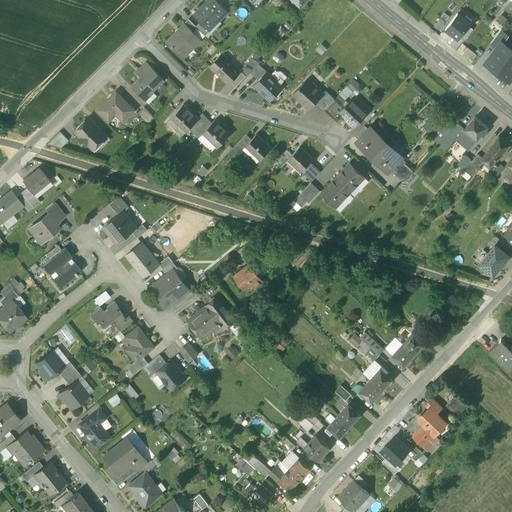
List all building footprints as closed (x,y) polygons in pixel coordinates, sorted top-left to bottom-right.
[(229,12),(217,0),(211,0),(206,6),(204,4),(193,14),(200,22),(207,28),(208,27),(217,18),(220,20),(229,12)] [(458,13),(445,30),(458,39),(459,38),(468,26),(472,21),(466,16),(464,18),(458,13)] [(501,15),(496,22),(503,27),(508,20),(501,15)] [(196,26),(189,18),(185,22),(194,31),(198,27),(196,26)] [(194,31),(185,22),(185,23),(168,41),(167,41),(183,58),(202,39),(194,31)] [(207,28),(200,22),(196,26),(198,27),(205,35),(210,30),(208,27),(207,28)] [(459,38),(464,41),(473,30),(468,26),(459,38)] [(491,44),(496,48),(501,41),(504,43),(509,36),(501,30),(491,44)] [(484,63),(497,72),(511,52),(511,48),(504,43),(501,41),(496,48),(484,63)] [(476,55),(467,48),(464,52),(473,59),(476,55)] [(511,52),(497,72),(510,82),(511,78),(511,52)] [(222,53),(209,66),(228,84),(241,71),(241,70),(222,53)] [(255,55),(241,70),(241,71),(247,77),(250,73),(258,64),(261,61),(255,55)] [(147,61),(139,69),(144,75),(133,86),(144,98),(164,78),(147,61)] [(258,64),(250,73),(258,80),(266,71),(258,64)] [(258,80),(253,85),(269,100),(282,86),(266,71),(258,80)] [(308,78),(293,94),(309,109),(308,109),(309,109),(316,101),(324,93),(323,93),(308,78)] [(326,90),(323,93),(324,93),(316,101),(325,110),(335,99),(326,90)] [(135,109),(117,91),(99,109),(110,120),(117,113),(123,120),(135,109)] [(442,97),(439,101),(447,109),(451,104),(442,97)] [(335,99),(325,110),(334,119),(340,112),(340,111),(344,107),(343,107),(335,99)] [(351,99),(343,107),(344,107),(340,111),(340,112),(355,126),(367,114),(351,99)] [(198,118),(183,105),(172,116),(180,124),(187,131),(189,129),(198,119),(198,118)] [(155,117),(144,106),(137,113),(148,124),(155,117)] [(436,113),(423,127),(431,134),(444,120),(436,113)] [(207,119),(202,114),(198,118),(198,119),(189,129),(193,133),(207,119)] [(464,128),(464,129),(473,136),(477,139),(480,136),(484,131),(488,126),(475,115),(464,128)] [(180,124),(172,116),(170,119),(168,121),(176,129),(180,124)] [(447,117),(444,120),(431,134),(429,136),(438,144),(455,125),(447,117)] [(106,134),(90,118),(76,132),(81,136),(79,137),(80,142),(83,144),(87,144),(88,143),(94,148),(101,141),(99,140),(106,134)] [(207,119),(193,133),(198,138),(204,132),(203,131),(211,123),(207,119)] [(230,134),(214,119),(211,123),(203,131),(204,132),(219,146),(230,134)] [(187,131),(180,124),(176,129),(183,135),(185,132),(185,133),(187,131)] [(365,125),(355,136),(359,140),(369,129),(365,125)] [(359,140),(358,142),(365,149),(366,149),(374,156),(387,142),(371,128),(369,129),(359,140)] [(473,136),(464,129),(464,128),(456,138),(465,146),(473,136)] [(69,140),(60,131),(47,144),(61,148),(69,140)] [(271,148),(256,134),(251,139),(247,144),(261,158),(271,148)] [(246,135),(233,149),(238,154),(247,144),(251,139),(246,135)] [(510,144),(499,135),(488,149),(498,158),(499,158),(502,154),(505,150),(510,144)] [(387,142),(374,156),(380,162),(380,163),(388,170),(389,169),(400,158),(401,156),(387,142)] [(312,159),(299,146),(291,155),(287,159),(288,160),(301,171),(302,171),(310,162),(312,159)] [(287,150),(275,162),(281,167),(288,160),(287,159),(291,155),(287,150)] [(498,158),(489,150),(482,158),(482,159),(484,161),(491,166),(498,158)] [(477,154),(464,170),(472,177),(484,161),(482,159),(482,158),(477,154)] [(471,161),(466,156),(458,166),(463,170),(471,161)] [(400,158),(389,169),(394,173),(404,163),(400,158)] [(366,169),(357,161),(353,165),(362,173),(366,169)] [(320,172),(310,162),(302,171),(312,181),(320,172)] [(353,165),(350,162),(336,178),(350,192),(365,176),(362,173),(353,165)] [(404,163),(394,173),(403,181),(413,171),(404,163)] [(504,167),(500,164),(492,173),(497,177),(504,167)] [(39,168),(23,181),(28,186),(33,193),(49,180),(39,168)] [(350,192),(336,178),(321,193),(336,207),(350,192)] [(311,182),(300,194),(306,200),(309,203),(320,191),(311,182)] [(33,193),(28,186),(21,192),(33,208),(40,202),(33,193)] [(16,196),(13,192),(0,202),(0,219),(2,222),(22,205),(23,205),(16,196)] [(33,208),(21,192),(16,196),(23,205),(22,205),(28,212),(33,208)] [(306,200),(300,194),(294,200),(300,206),(306,200)] [(119,196),(110,204),(118,215),(123,211),(129,207),(119,196)] [(55,203),(47,210),(49,212),(55,221),(56,222),(65,215),(55,203)] [(102,210),(88,223),(97,232),(111,220),(102,210)] [(118,215),(104,227),(117,242),(136,226),(123,211),(118,215)] [(49,212),(30,227),(36,236),(40,233),(44,239),(57,228),(53,223),(55,221),(49,212)] [(143,224),(133,232),(138,238),(147,230),(143,224)] [(496,244),(509,256),(511,252),(511,249),(499,239),(495,244),(496,244)] [(142,242),(127,255),(144,276),(159,264),(159,263),(142,242)] [(480,264),(493,275),(509,256),(496,244),(480,264)] [(57,245),(47,254),(50,258),(61,250),(57,245)] [(70,258),(63,248),(61,250),(50,258),(44,263),(62,285),(75,274),(76,275),(78,273),(77,273),(79,271),(69,258),(70,258)] [(253,249),(243,257),(248,263),(258,255),(253,249)] [(169,256),(159,263),(159,264),(163,269),(173,261),(169,256)] [(173,261),(163,269),(167,274),(173,269),(174,269),(177,266),(173,261)] [(262,280),(250,265),(235,276),(245,289),(252,283),(255,286),(262,280)] [(173,269),(167,274),(151,286),(161,298),(161,297),(161,298),(172,290),(179,298),(184,295),(184,294),(193,287),(186,278),(183,281),(174,269),(173,269)] [(9,282),(0,291),(5,296),(12,289),(14,287),(9,282)] [(193,287),(184,294),(184,295),(188,300),(197,293),(193,287)] [(5,296),(0,300),(0,301),(4,307),(12,301),(13,301),(18,296),(12,289),(5,296)] [(95,298),(100,305),(112,296),(107,289),(95,298)] [(172,290),(161,298),(161,297),(161,298),(158,300),(164,308),(167,308),(179,299),(179,298),(172,290)] [(218,297),(207,306),(218,321),(224,327),(235,318),(218,297)] [(114,300),(107,306),(108,308),(104,311),(101,306),(91,314),(97,322),(99,320),(105,327),(112,322),(114,325),(117,322),(119,324),(125,319),(122,315),(124,314),(120,309),(118,310),(116,307),(118,305),(114,300)] [(4,307),(0,310),(0,318),(8,329),(11,330),(26,318),(22,313),(22,311),(20,308),(18,308),(13,301),(12,301),(4,307)] [(375,306),(370,302),(367,305),(372,309),(369,313),(375,318),(384,308),(378,303),(375,306)] [(207,306),(189,320),(202,337),(209,332),(207,329),(218,321),(207,306)] [(395,318),(389,313),(384,318),(390,323),(395,318)] [(119,324),(117,325),(121,331),(134,321),(129,315),(125,319),(119,324)] [(237,321),(232,326),(237,332),(243,326),(237,321)] [(138,327),(126,336),(134,346),(128,351),(136,361),(154,347),(138,327)] [(416,329),(403,343),(414,354),(424,342),(418,337),(421,334),(416,329)] [(374,340),(365,332),(361,337),(370,346),(374,340)] [(511,345),(511,347),(502,338),(490,350),(510,369),(511,367),(511,345)] [(384,349),(374,340),(370,346),(371,347),(379,355),(384,349)] [(198,354),(190,343),(180,351),(189,362),(198,354)] [(414,354),(403,343),(390,357),(395,362),(397,359),(404,365),(414,354)] [(367,344),(362,349),(365,352),(365,351),(366,352),(371,347),(367,344)] [(379,355),(371,347),(366,352),(375,360),(379,355)] [(63,365),(52,351),(37,363),(48,378),(58,371),(64,366),(63,365)] [(146,365),(146,366),(153,375),(157,371),(167,364),(160,354),(146,365)] [(141,360),(130,369),(134,375),(146,366),(146,365),(141,360)] [(167,364),(157,371),(172,390),(186,378),(181,372),(182,371),(177,365),(176,366),(171,360),(167,364)] [(69,361),(63,365),(64,366),(58,371),(64,378),(75,368),(69,361)] [(383,365),(370,379),(382,389),(392,378),(385,372),(388,370),(383,365)] [(75,368),(64,378),(70,385),(75,380),(76,381),(82,376),(75,368)] [(370,379),(357,393),(362,398),(365,395),(371,401),(382,389),(370,379)] [(70,385),(60,393),(72,407),(87,395),(76,381),(75,380),(70,385)] [(132,384),(126,387),(133,399),(139,395),(132,384)] [(352,394),(341,385),(335,391),(346,400),(352,394)] [(117,393),(109,399),(113,406),(122,400),(117,393)] [(442,408),(432,399),(427,404),(427,406),(430,409),(436,414),(442,408)] [(351,400),(338,414),(350,425),(360,413),(354,407),(356,405),(351,400)] [(97,402),(86,411),(90,416),(99,409),(99,410),(102,408),(97,402)] [(7,403),(0,408),(0,434),(0,435),(20,419),(7,403)] [(338,414),(330,407),(327,411),(335,418),(338,414)] [(90,416),(81,423),(89,432),(88,433),(87,434),(87,435),(87,437),(88,438),(89,438),(90,439),(91,438),(97,446),(108,437),(97,423),(105,417),(99,410),(99,409),(90,416)] [(430,409),(425,413),(421,414),(419,416),(419,420),(424,425),(434,435),(435,435),(446,423),(436,414),(430,409)] [(319,420),(310,412),(306,417),(314,425),(319,420)] [(350,425),(338,414),(335,418),(325,428),(330,433),(333,430),(339,436),(350,425)] [(306,417),(304,416),(298,422),(307,430),(308,431),(314,425),(306,417)] [(424,425),(413,436),(423,446),(427,442),(434,435),(424,425)] [(193,444),(176,429),(170,435),(187,450),(193,444)] [(308,431),(307,430),(301,436),(308,443),(313,436),(308,431)] [(16,439),(10,444),(11,444),(26,463),(44,449),(38,442),(36,443),(26,431),(16,439)] [(12,433),(0,443),(0,452),(11,444),(10,444),(16,439),(12,433)] [(330,446),(316,433),(313,436),(308,443),(304,447),(318,459),(330,446)] [(434,435),(427,442),(431,446),(438,439),(435,435),(434,435)] [(396,464),(409,449),(395,436),(381,451),(387,456),(396,464)] [(126,437),(104,455),(118,472),(130,463),(140,455),(126,437)] [(296,446),(287,438),(283,443),(291,451),(296,446)] [(424,462),(428,458),(419,450),(415,454),(424,462)] [(263,464),(250,452),(244,458),(264,476),(269,471),(262,464),(263,464)] [(140,455),(130,463),(137,471),(142,467),(147,463),(141,454),(140,455)] [(387,456),(382,461),(395,473),(400,468),(396,464),(387,456)] [(253,467),(243,458),(237,465),(247,474),(253,467)] [(310,468),(298,458),(289,469),(300,479),(310,468)] [(147,463),(142,467),(145,473),(146,472),(146,473),(155,465),(151,460),(147,463)] [(39,461),(22,474),(27,481),(35,475),(35,474),(44,467),(39,461)] [(281,462),(276,468),(275,467),(270,473),(278,480),(279,480),(289,469),(281,462)] [(52,469),(48,465),(44,468),(44,467),(35,474),(35,475),(40,481),(40,485),(48,486),(52,491),(59,486),(58,485),(64,480),(59,474),(60,470),(52,469)] [(289,469),(279,480),(290,490),(300,479),(289,469)] [(145,473),(129,486),(145,506),(162,493),(146,473),(146,472),(145,473)] [(390,483),(398,490),(403,485),(396,477),(390,483)] [(369,494),(355,480),(339,496),(348,505),(354,511),(370,494),(369,494)] [(255,486),(250,482),(246,487),(252,493),(258,486),(256,484),(255,486)] [(272,493),(261,482),(258,486),(252,493),(263,503),(272,493)] [(252,493),(246,487),(241,493),(247,498),(252,493)] [(69,490),(58,499),(62,504),(64,502),(73,495),(69,490)] [(73,495),(64,502),(72,511),(77,511),(87,504),(77,491),(73,495)] [(370,494),(354,511),(364,511),(363,511),(377,497),(371,492),(369,494),(370,494)] [(209,504),(200,494),(195,498),(203,509),(209,504)] [(233,503),(227,498),(223,502),(229,507),(233,503)] [(184,511),(174,499),(157,511),(184,511)]
